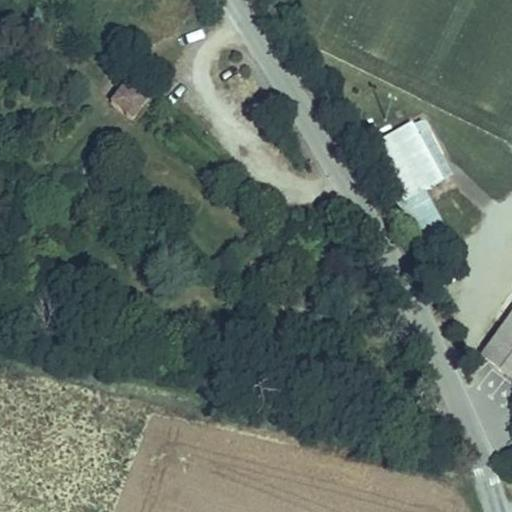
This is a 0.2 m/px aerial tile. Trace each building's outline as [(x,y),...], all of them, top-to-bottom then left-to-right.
[(251,54),(241,61),(256,82),(266,75),(251,54)] [(128,124),(149,99),(125,80),(105,104),(128,124)] [(511,148),(511,120),(442,84),(431,107),(511,148)] [(424,261),(452,247),(424,191),(448,179),(419,119),(367,145),(424,261)] [(511,325),(486,361),(511,379),(511,325)]
